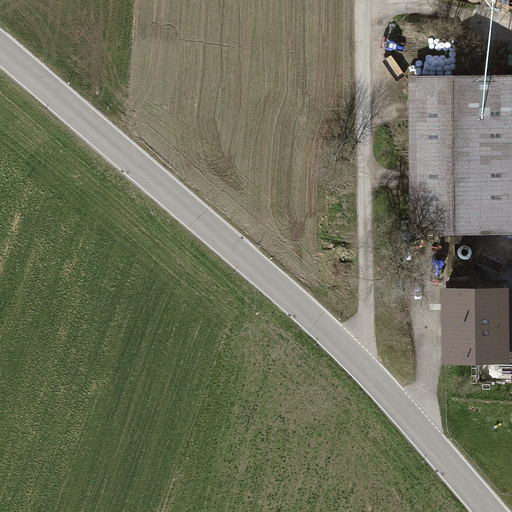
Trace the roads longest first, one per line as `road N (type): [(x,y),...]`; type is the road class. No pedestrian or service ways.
road 1 (tertiary): [(492,511),(366,364),(0,46)]
road 2 (motorway): [(0,417),(255,0)]
road 3 (track): [(366,364),(368,0)]
road 4 (motorway): [(108,0),(0,175)]
